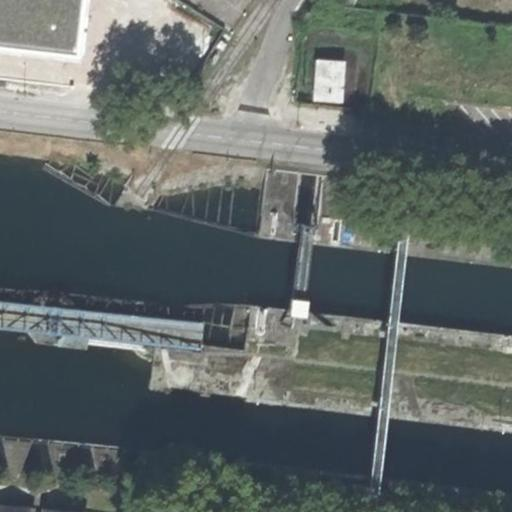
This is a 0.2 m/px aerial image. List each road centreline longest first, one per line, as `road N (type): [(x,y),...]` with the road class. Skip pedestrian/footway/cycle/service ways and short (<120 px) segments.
road 1 (unclassified): [(242,138),(511,173)]
road 2 (residential): [(0,111),(242,138)]
